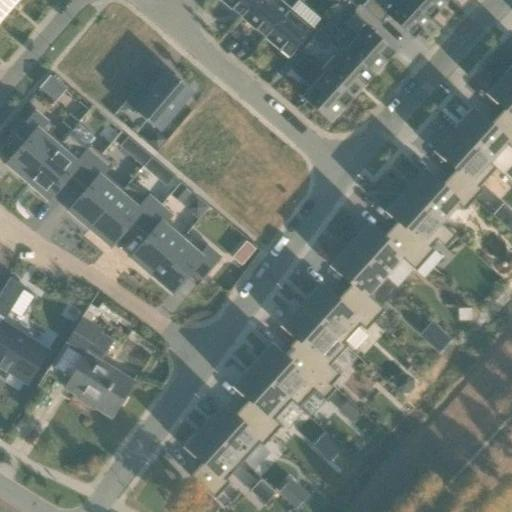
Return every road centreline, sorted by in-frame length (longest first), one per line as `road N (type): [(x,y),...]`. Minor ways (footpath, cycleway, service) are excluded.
road 1 (residential): [(200,361),(0,223)]
road 2 (residential): [(334,175),(501,0)]
road 3 (residential): [(334,175),(163,22)]
road 4 (residential): [(200,361),(334,175)]
road 5 (residential): [(93,511),(200,361)]
